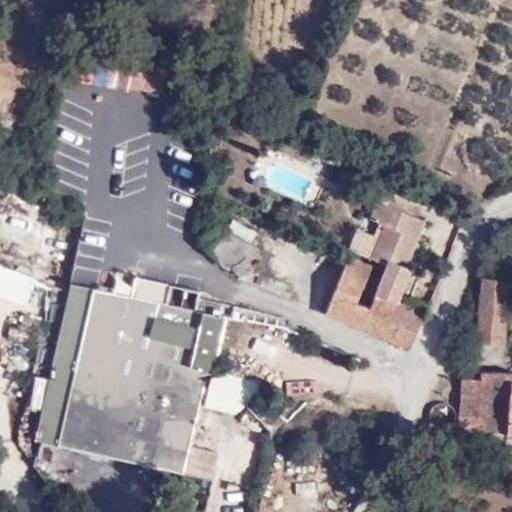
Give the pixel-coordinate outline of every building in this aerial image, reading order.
[(339,145),(259,106),(258,105),(252,118),(253,119),(281,133),(276,142),(289,148),(294,138),(332,158),(339,145)] [(421,216),(371,196),(370,195),(363,213),(375,218),(369,231),(352,224),(344,243),(381,258),(369,287),(371,288),(365,303),(352,297),(367,259),(345,250),(321,309),(404,344),(419,305),(395,294),(408,263),(402,260),(421,216)] [(251,240),(211,222),(198,236),(234,272),(247,260),(241,250),(251,240)] [(511,225),(498,228),(494,238),(511,235),(511,225)] [(497,266),(511,264),(511,235),(494,238),(497,266)] [(0,265),(0,298),(26,308),(36,278),(0,265)] [(72,280),(65,278),(43,374),(37,404),(30,434),(178,468),(214,313),(211,312),(190,307),(130,293),(72,280)] [(501,280),(478,280),(474,339),(499,341),(501,280)] [(190,307),(211,312),(215,296),(193,292),(190,307)] [(456,437),(511,438),(511,384),(510,384),(511,372),(479,370),(478,379),(449,378),(447,399),(453,407),(454,415),(445,423),(436,425),(436,442),(453,445),(456,437)] [(43,374),(31,372),(25,402),(37,404),(43,374)]
